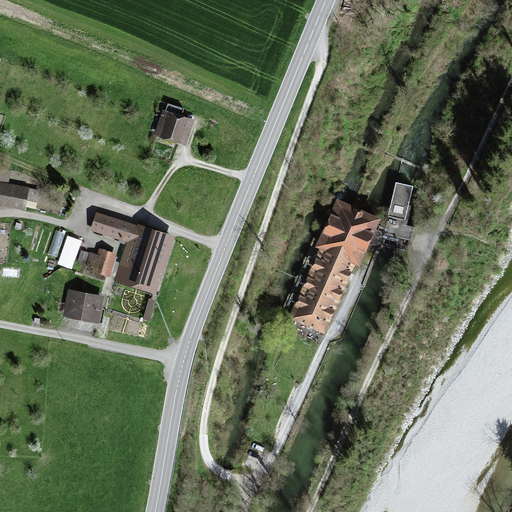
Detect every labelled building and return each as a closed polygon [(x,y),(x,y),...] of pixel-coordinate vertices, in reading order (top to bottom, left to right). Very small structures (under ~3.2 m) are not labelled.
[(168,106),(165,115),(157,139),(182,147),(190,123),(180,120),(183,111),(168,106)] [(413,186),(396,182),(383,236),(400,240),(413,186)] [(0,184),(0,204),(24,210),(25,206),(34,208),(38,194),(0,184)] [(293,320),(321,332),(373,217),(345,205),(293,320)] [(172,241),(136,228),(135,231),(96,218),(92,230),(130,244),(117,281),(153,294),(172,241)] [(65,235),(57,232),(49,255),(56,257),(65,235)] [(82,266),(87,253),(82,252),(78,264),(82,266)] [(98,259),(91,256),(87,267),(94,270),(94,273),(106,277),(113,257),(100,253),(98,259)] [(100,301),(70,295),(65,318),(95,324),(100,301)]
